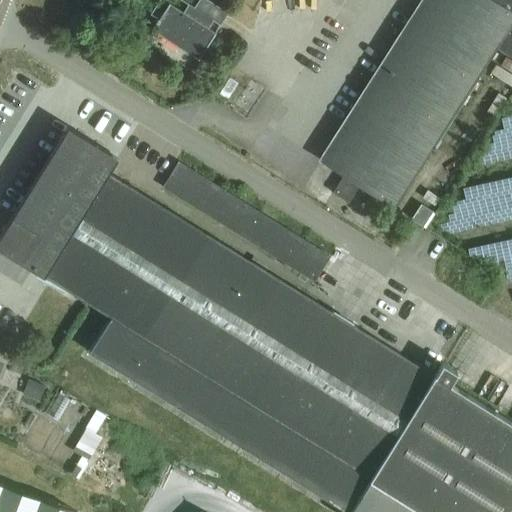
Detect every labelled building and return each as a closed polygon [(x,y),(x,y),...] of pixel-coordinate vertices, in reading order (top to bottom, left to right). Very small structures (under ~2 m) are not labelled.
[(189,5),(184,12),(170,3),(153,30),(199,60),(217,33),(209,28),(213,21),(221,25),(228,14),(206,0),(199,0),(194,8),(189,5)] [(511,57),(511,0),(424,0),(322,160),(344,174),(332,192),(348,203),(360,184),(394,206),(496,47),(511,57)] [(21,261),(112,317),(90,352),(349,511),(419,511),(421,510),(424,511),(505,511),(511,501),(511,423),(449,384),(456,373),(441,363),(434,375),(107,171),(116,156),(70,127),(0,238),(0,245),(22,259),(21,261)] [(179,161),(163,187),(315,282),(331,256),(179,161)] [(432,211),(421,204),(412,219),(423,226),(432,211)] [(33,381),(27,396),(39,400),(44,386),(33,381)] [(100,430),(109,412),(99,407),(79,443),(95,452),(105,433),(100,430)] [(0,511),(75,511),(77,507),(0,476),(0,511)]
